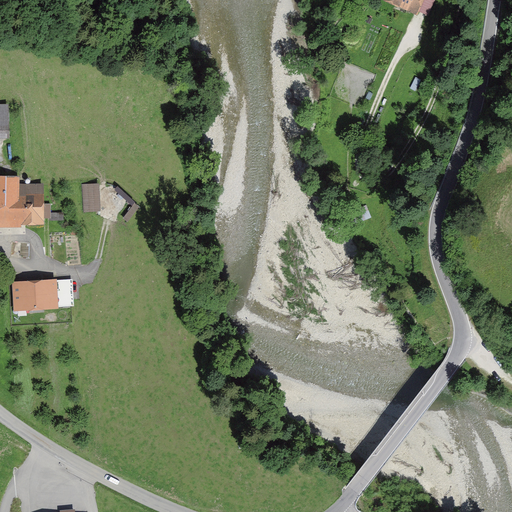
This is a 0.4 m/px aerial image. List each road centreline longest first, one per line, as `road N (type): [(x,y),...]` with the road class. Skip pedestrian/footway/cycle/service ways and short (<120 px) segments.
road 1 (tertiary): [(336,511),(458,357),(460,318),(435,232),(479,94),(495,0)]
road 2 (track): [(461,0),(412,148),(390,172),(371,179),(356,161),(363,129),(410,34)]
road 3 (tertiary): [(0,412),(179,511)]
